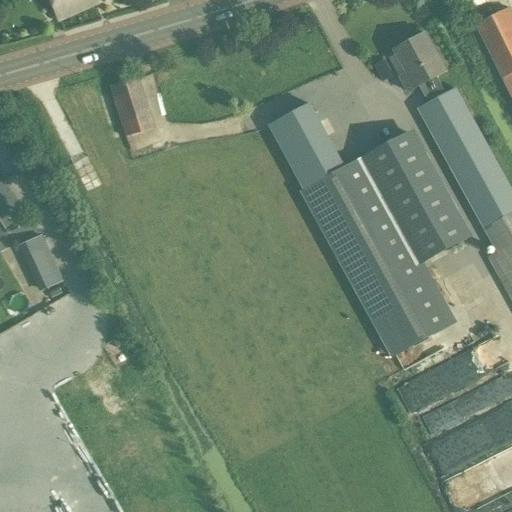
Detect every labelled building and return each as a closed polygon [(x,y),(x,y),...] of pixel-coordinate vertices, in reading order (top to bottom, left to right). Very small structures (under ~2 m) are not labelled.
[(49,0),(59,21),(97,5),(95,1),(97,0),(49,0)] [(489,257),(511,298),(511,192),(456,90),(446,95),(437,77),(446,72),(425,34),(395,51),(407,74),(400,78),(408,93),(420,87),(429,104),(420,109),(498,252),(489,257)] [(126,138),(154,129),(138,79),(110,88),(126,138)] [(397,357),(453,326),(420,267),(361,159),(346,168),(311,104),(271,126),(397,357)] [(410,133),(361,159),(420,267),(469,240),(410,133)]
